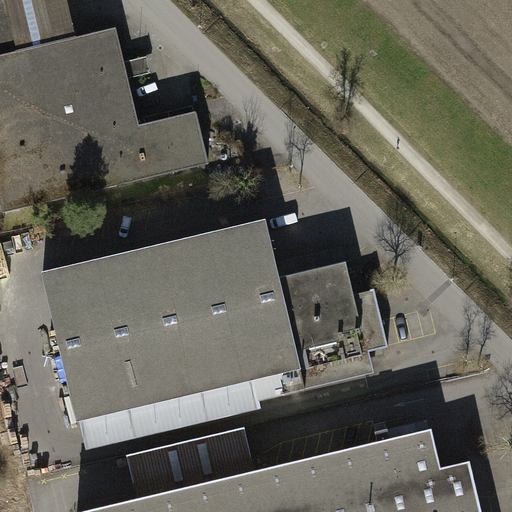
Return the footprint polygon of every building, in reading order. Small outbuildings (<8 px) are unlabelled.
[(0,0),(0,200),(3,213),(207,163),(195,112),(140,126),(116,28),(76,38),(19,52),(6,0),(0,0)] [(76,38),(66,0),(6,0),(19,52),(76,38)] [(265,221),(43,274),(77,419),(79,419),(254,378),(259,400),(374,373),(369,351),(388,347),(374,289),(370,289),(371,290),(354,294),(346,262),(278,278),(274,263),(265,221)] [(342,247),(274,263),(278,278),(346,262),(342,247)] [(254,378),(79,419),(86,449),(261,408),(259,400),(254,378)] [(127,454),(138,499),(255,471),(245,426),(127,454)] [(81,511),(481,511),(477,494),(469,462),(441,468),(431,429),(390,439),(388,430),(375,433),(377,442),(255,471),(138,499),(81,511)]
